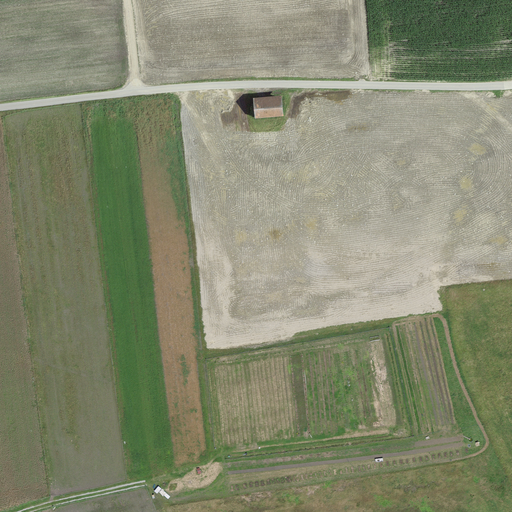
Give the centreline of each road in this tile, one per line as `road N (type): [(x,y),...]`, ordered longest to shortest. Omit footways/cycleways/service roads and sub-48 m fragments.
road 1 (unclassified): [(0,107),(224,85),(511,85)]
road 2 (track): [(32,511),(157,480)]
